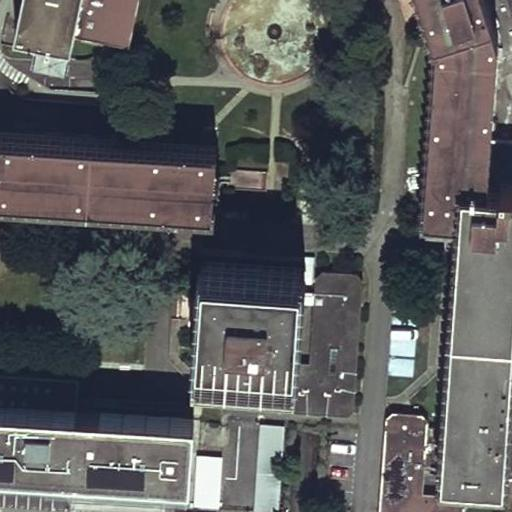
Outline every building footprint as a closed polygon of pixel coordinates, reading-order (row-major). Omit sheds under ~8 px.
[(20,0),(16,23),(71,34),(73,24),(125,37),(133,0),(20,0)] [(491,178),(493,136),(499,35),(487,0),(424,0),(438,44),(427,209),(459,211),(460,176),(491,178)] [(0,188),(211,204),(215,145),(0,129),(0,188)] [(511,179),(511,137),(493,136),(491,178),(511,179)] [(460,176),(459,211),(456,251),(443,472),(504,476),(511,344),(511,179),(491,178),(460,176)] [(301,265),(204,258),(201,295),(197,360),(294,366),(301,265)] [(0,465),(189,477),(193,412),(81,405),(72,404),(55,403),(55,385),(52,374),(44,366),(35,360),(0,357),(0,465)] [(72,404),(81,405),(81,397),(84,363),(74,363),(35,360),(44,366),(52,374),(55,385),(55,403),(72,404)] [(428,418),(420,412),(393,410),(388,416),(385,501),(389,505),(388,511),(465,511),(466,503),(472,500),(467,493),(425,490),(428,418)] [(280,511),(279,421),(256,421),(257,511),(280,511)]
